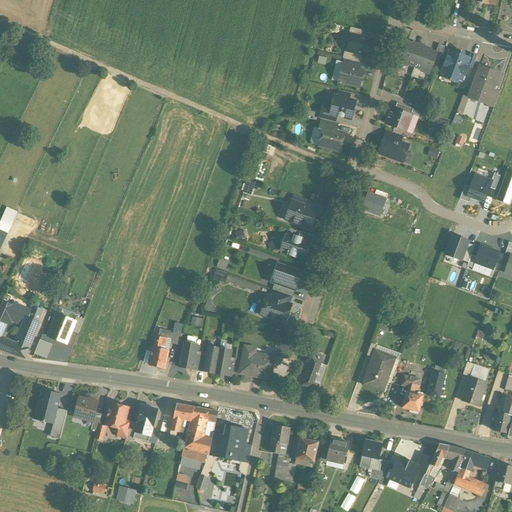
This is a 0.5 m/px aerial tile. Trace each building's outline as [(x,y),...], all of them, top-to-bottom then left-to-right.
[(349,34),(350,35),(360,37),(362,31),(350,28),(349,34)] [(346,51),(346,53),(362,57),(367,59),(372,40),(360,37),(350,35),(346,51)] [(414,43),(413,46),(406,44),(400,61),(414,66),(422,46),(414,43)] [(438,45),(435,54),(434,59),(439,61),(445,47),(438,45)] [(430,49),(422,46),(414,66),(429,71),(434,59),(435,54),(429,52),(430,49)] [(345,59),(360,63),(362,57),(346,53),(346,51),(344,51),(342,59),(345,59)] [(457,54),(450,51),(448,57),(447,57),(444,66),(445,66),(442,74),(445,75),(444,78),(457,83),(458,80),(461,81),(463,75),(466,67),(466,66),(469,58),(468,58),(462,56),(463,53),(457,51),(457,54)] [(477,57),(470,54),(468,58),(469,58),(466,66),(473,68),(477,57)] [(360,63),(345,59),(343,66),(358,70),(360,63)] [(414,66),(400,61),(396,71),(411,76),(414,66)] [(358,70),(343,66),(339,82),(359,88),(363,71),(358,70)] [(429,71),(414,66),(411,76),(425,82),(429,71)] [(489,72),(480,68),(468,99),(488,106),(494,91),(500,74),(489,70),(489,72)] [(350,94),(339,91),(338,97),(349,100),(350,94)] [(494,91),(488,106),(493,108),(499,93),(494,91)] [(338,97),(334,96),(331,107),(330,113),(329,115),(336,116),(351,120),(355,102),(349,100),(338,97)] [(413,109),(397,103),(394,109),(410,115),(413,109)] [(331,107),(323,105),(321,111),(330,113),(331,107)] [(394,109),(392,108),(386,124),(407,132),(413,116),(410,115),(394,109)] [(330,113),(321,111),(319,119),(321,119),(334,123),(336,116),(329,115),(330,113)] [(429,124),(437,124),(437,119),(430,116),(429,124)] [(334,123),(321,119),(318,129),(323,130),(336,133),(336,132),(338,124),(334,123)] [(336,133),(323,130),(319,147),(322,147),(322,148),(324,151),(327,152),(330,150),(331,149),(339,152),(344,134),(336,132),(336,133)] [(403,137),(388,132),(386,138),(400,144),(403,137)] [(457,137),(455,143),(462,146),(465,140),(457,137)] [(386,138),(385,138),(383,145),(382,145),(379,153),(402,162),(406,153),(408,146),(400,144),(386,138)] [(412,155),(406,153),(402,162),(409,164),(412,155)] [(511,173),(508,172),(498,200),(508,204),(511,194),(511,173)] [(489,189),(495,191),(500,177),(494,175),(492,182),(489,189)] [(489,189),(492,182),(475,176),(470,188),(467,197),(471,198),(484,203),(489,189)] [(459,200),(469,204),(471,198),(467,197),(470,188),(465,186),(459,200)] [(374,196),(385,200),(388,194),(376,190),(374,196)] [(374,196),(368,194),(362,209),(380,216),(385,200),(374,196)] [(285,221),(311,229),(315,218),(317,210),(308,207),(291,202),(285,221)] [(320,220),(324,207),(310,202),(308,207),(317,210),(315,218),(320,220)] [(0,247),(16,213),(6,209),(0,223),(0,247)] [(314,237),(300,232),(298,237),(310,241),(308,247),(310,247),(314,237)] [(298,237),(294,236),(294,238),(286,235),(285,238),(282,247),(281,250),(288,253),(287,255),(295,258),(296,256),(303,259),(305,254),(306,254),(307,253),(308,252),(308,251),(308,250),(308,249),(307,248),(308,247),(310,241),(298,237)] [(452,236),(445,255),(461,261),(467,244),(468,241),(452,236)] [(468,244),(461,261),(468,263),(475,247),(468,244)] [(499,253),(481,246),(475,263),(493,270),(499,253)] [(299,280),(297,280),(300,272),(278,264),(271,283),(275,284),(293,291),(295,291),(299,280)] [(226,282),(250,291),(253,285),(228,276),(226,282)] [(293,291),(275,284),(272,290),(291,296),(293,291)] [(291,296),(272,290),(270,297),(288,304),(291,296)] [(270,297),(267,296),(263,306),(264,306),(267,308),(265,315),(262,314),(261,314),(261,315),(284,323),(288,313),(286,312),(288,305),(290,306),(290,305),(288,304),(270,297)] [(12,322),(24,327),(28,319),(31,311),(14,304),(13,306),(3,301),(0,307),(0,322),(5,325),(0,336),(0,338),(11,343),(16,345),(17,343),(5,338),(12,322)] [(57,315),(48,336),(67,344),(72,331),(75,322),(57,315)] [(75,322),(72,331),(78,334),(84,320),(78,317),(75,322)] [(25,357),(39,323),(28,319),(24,327),(17,343),(16,345),(11,343),(7,352),(8,352),(25,357)] [(0,322),(0,348),(7,352),(11,343),(0,338),(0,336),(5,325),(0,322)] [(175,323),(173,332),(180,334),(182,324),(175,323)] [(391,324),(386,335),(394,338),(398,326),(391,324)] [(169,344),(178,346),(182,335),(180,334),(173,332),(158,329),(156,336),(163,337),(170,339),(169,344)] [(156,336),(153,348),(160,350),(161,346),(163,337),(156,336)] [(41,340),(35,354),(46,358),(52,344),(41,340)] [(197,345),(185,343),(185,345),(181,367),(192,369),(195,353),(197,345)] [(289,346),(276,343),(273,357),(286,360),(289,346)] [(371,344),(367,356),(373,358),(375,351),(376,351),(378,346),(371,344)] [(164,347),(161,346),(160,350),(153,348),(149,365),(155,366),(156,368),(162,370),(164,368),(168,352),(166,351),(163,350),(164,347)] [(207,355),(204,371),(215,373),(219,349),(208,347),(207,355)] [(255,349),(244,347),(239,374),(270,380),(273,363),(266,362),(266,359),(254,356),(255,349)] [(219,349),(215,373),(226,375),(229,359),(231,351),(219,349)] [(376,351),(375,351),(373,358),(363,385),(383,392),(395,358),(376,351)] [(195,353),(192,369),(198,370),(201,354),(195,353)] [(201,354),(198,370),(204,371),(207,355),(201,354)] [(318,356),(306,362),(308,367),(305,377),(299,379),(303,390),(306,391),(306,389),(307,390),(313,388),(315,382),(321,365),(322,363),(318,356)] [(235,360),(229,359),(226,375),(232,376),(235,360)] [(474,365),(467,362),(463,375),(469,377),(470,377),(474,365)] [(321,365),(315,382),(321,384),(327,367),(321,365)] [(419,372),(405,368),(403,376),(417,379),(419,372)] [(444,375),(433,373),(428,395),(439,397),(444,375)] [(417,379),(403,376),(401,386),(408,388),(406,392),(413,394),(417,379)] [(470,377),(469,377),(461,401),(478,407),(486,383),(470,377)] [(417,379),(413,394),(406,392),(403,409),(411,411),(410,412),(417,414),(418,412),(419,412),(423,394),(417,392),(420,380),(417,379)] [(60,395),(41,390),(33,418),(53,423),(57,409),(60,395)] [(98,403),(80,398),(78,407),(76,408),(75,411),(77,414),(80,415),(79,419),(93,422),(95,413),(98,403)] [(128,408),(111,404),(105,426),(119,429),(122,430),(125,421),(128,408)] [(171,430),(187,434),(188,431),(194,408),(177,405),(175,413),(172,412),(171,417),(174,417),(171,430)] [(157,410),(141,406),(137,424),(145,427),(151,428),(152,429),(157,410)] [(217,412),(194,408),(188,431),(203,435),(206,422),(215,423),(217,412)] [(66,411),(57,409),(53,423),(50,436),(59,438),(66,411)] [(93,422),(91,430),(98,431),(99,426),(102,415),(95,413),(93,422)] [(501,414),(496,413),(492,430),(509,433),(511,417),(511,415),(504,414),(501,414)] [(122,430),(119,429),(117,437),(126,440),(131,423),(125,421),(122,430)] [(126,440),(126,441),(132,443),(137,424),(131,423),(126,440)] [(145,427),(137,424),(132,443),(139,445),(140,440),(141,440),(145,427)] [(105,428),(99,426),(98,431),(96,439),(102,441),(105,428)] [(290,428),(275,426),(273,443),(281,444),(287,445),(290,428)] [(145,427),(141,440),(148,442),(151,431),(151,428),(145,427)] [(240,429),(227,427),(225,437),(220,436),(216,454),(217,455),(217,457),(241,462),(242,456),(243,456),(245,444),(247,431),(240,430),(240,429)] [(159,433),(151,431),(148,442),(155,444),(159,433)] [(203,435),(188,431),(187,434),(184,450),(208,455),(208,456),(211,440),(202,438),(203,435)] [(170,436),(159,433),(155,444),(167,448),(170,436)] [(213,434),(213,435),(212,434),(211,440),(208,456),(217,457),(217,455),(216,454),(220,436),(213,434)] [(309,442),(301,440),(296,459),(314,463),(319,443),(309,441),(309,442)] [(350,444),(331,440),(330,446),(327,460),(344,464),(346,456),(347,456),(350,444)] [(382,445),(364,442),(360,468),(371,470),(373,461),(380,461),(382,445)] [(281,444),(273,443),(271,453),(280,455),(281,444)] [(251,446),(245,444),(243,456),(242,456),(241,462),(248,463),(251,446)] [(285,461),(287,445),(281,444),(280,455),(276,480),(279,481),(278,485),(283,486),(285,481),(289,462),(285,461)] [(330,446),(324,445),(320,462),(327,463),(327,460),(330,446)] [(439,445),(438,446),(433,458),(428,470),(431,471),(433,466),(437,468),(440,468),(441,466),(445,457),(449,447),(439,445)] [(456,448),(449,447),(445,457),(452,459),(456,448)] [(467,452),(456,448),(452,459),(448,468),(459,472),(460,469),(467,452)] [(180,465),(200,470),(202,462),(205,463),(208,455),(184,450),(180,465)] [(491,460),(467,452),(460,469),(470,473),(473,466),(487,470),(491,460)] [(428,470),(433,458),(421,453),(416,465),(419,466),(418,471),(426,474),(428,470)] [(418,471),(419,466),(416,465),(412,463),(412,462),(405,459),(405,460),(398,457),(389,479),(410,488),(418,471)] [(389,463),(380,461),(373,461),(371,470),(370,480),(379,481),(389,463)] [(296,464),(289,462),(285,481),(292,483),(296,464)] [(511,467),(500,465),(495,482),(505,484),(510,486),(511,479),(511,467)] [(448,472),(445,477),(455,481),(459,472),(448,468),(448,472)] [(479,483),(468,478),(470,473),(460,469),(459,472),(455,481),(454,484),(482,496),(486,486),(482,484),(479,483)] [(187,476),(178,474),(175,488),(187,491),(189,482),(187,476)] [(435,478),(426,475),(424,478),(424,477),(419,486),(424,488),(428,489),(430,484),(432,484),(435,478)] [(208,479),(200,476),(196,487),(204,490),(208,479)] [(445,477),(443,482),(448,484),(438,505),(443,507),(449,495),(453,487),(454,484),(455,481),(445,477)] [(505,484),(495,482),(494,488),(503,491),(505,484)] [(307,486),(298,483),(296,491),(305,494),(307,486)] [(424,488),(419,486),(415,493),(420,496),(424,488)] [(458,489),(453,487),(449,495),(456,499),(459,492),(458,489)] [(135,492),(120,488),(117,500),(132,504),(135,492)] [(101,489),(99,497),(110,501),(112,492),(101,489)] [(456,499),(449,495),(443,507),(450,510),(451,511),(456,499)]
